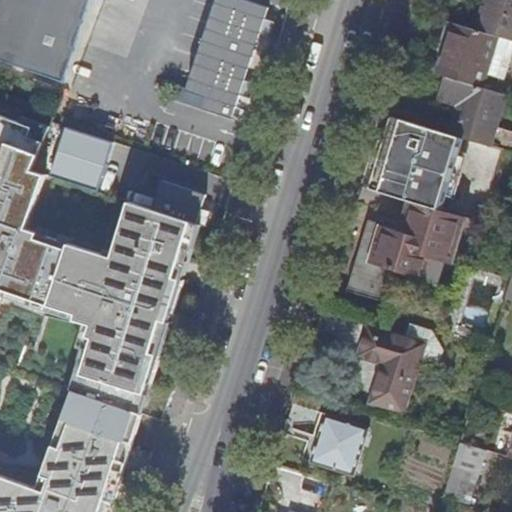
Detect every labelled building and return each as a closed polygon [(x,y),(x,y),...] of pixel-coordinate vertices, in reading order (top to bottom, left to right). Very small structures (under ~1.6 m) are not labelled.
[(3,0),(0,9),(0,59),(68,84),(78,55),(98,1),(102,2),(103,0),(3,0)] [(268,9),(240,0),(219,0),(189,93),(236,108),(240,97),(244,82),(260,36),(264,21),(268,9)] [(511,0),(486,0),(477,29),(508,39),(511,40),(511,0)] [(275,25),(264,21),(260,36),(271,39),(275,25)] [(454,21),(438,75),(441,76),(447,77),(483,88),(494,52),(511,57),(511,40),(508,39),(477,29),(454,21)] [(511,133),(496,129),(506,95),(483,88),(447,77),(440,99),(460,105),(451,134),(459,136),(492,146),(492,145),(511,150),(511,133)] [(255,86),(244,82),(240,97),(251,100),(255,86)] [(110,511),(149,397),(146,396),(149,384),(153,385),(161,358),(155,356),(165,324),(168,324),(171,314),(174,316),(184,283),(184,282),(189,266),(190,266),(194,253),(184,250),(192,225),(130,204),(121,234),(126,235),(122,246),(111,243),(106,257),(28,231),(47,177),(34,173),(43,150),(45,145),(30,139),(33,129),(0,116),(0,308),(4,297),(99,329),(91,355),(93,356),(91,363),(79,359),(70,389),(83,394),(74,421),(70,420),(61,448),(53,445),(43,476),(50,478),(46,492),(6,478),(0,476),(0,511),(110,511)] [(451,134),(393,116),(389,129),(382,151),(370,189),(409,200),(412,201),(417,202),(443,210),(447,196),(454,199),(468,154),(461,151),(464,138),(459,136),(451,134)] [(64,128),(53,124),(45,145),(43,150),(53,154),(64,128)] [(170,163),(149,156),(137,192),(152,197),(150,203),(184,214),(189,200),(194,202),(202,177),(169,167),(170,163)] [(409,200),(400,229),(408,232),(417,202),(412,201),(409,200)] [(350,290),(390,301),(395,284),(399,271),(438,284),(450,246),(459,215),(443,210),(417,202),(408,232),(400,229),(370,221),(367,231),(358,264),(350,290)] [(201,226),(221,232),(225,220),(206,213),(201,226)] [(424,342),(369,325),(361,354),(384,361),(373,400),(404,411),(424,342)] [(322,412),(315,434),(320,437),(328,413),(322,412)] [(357,423),(328,413),(320,437),(315,434),(311,433),(304,458),(356,474),(371,427),(357,423)] [(486,450),(462,442),(458,456),(444,497),(470,505),(482,465),(486,450)] [(486,450),(482,465),(492,468),(500,454),(486,450)]
